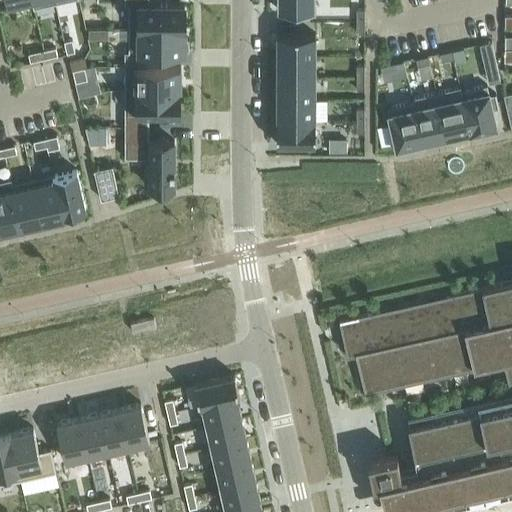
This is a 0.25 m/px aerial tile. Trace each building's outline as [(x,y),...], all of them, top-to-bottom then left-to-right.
[(185,27),(185,3),(149,3),(148,0),(124,0),(124,4),(128,3),(128,27),(185,27)] [(365,8),(357,8),(357,20),(365,20),(365,8)] [(365,20),(357,20),(356,32),(364,32),(365,20)] [(185,38),(185,27),(128,27),(128,51),(124,51),(124,65),(149,65),(149,51),(185,51),(185,49),(189,49),(189,39),(185,38)] [(315,55),(315,32),(277,31),(277,55),(315,55)] [(75,50),(72,38),(64,40),(67,52),(75,50)] [(491,40),(480,43),(484,62),(496,60),(491,40)] [(57,54),(56,46),(44,49),(46,57),(57,54)] [(46,57),(44,49),(28,52),(30,60),(46,57)] [(451,49),(439,52),(441,60),(453,57),(451,49)] [(315,76),(315,55),(277,55),(277,76),(315,76)] [(428,55),(416,57),(418,65),(429,62),(428,55)] [(403,60),(393,62),(397,76),(407,74),(403,60)] [(364,64),(356,64),(356,76),(364,76),(364,64)] [(180,89),(180,65),(149,65),(124,65),(124,89),(180,89)] [(87,78),(84,66),(73,69),(75,81),(87,78)] [(315,98),(315,76),(277,76),(277,98),(315,98)] [(364,76),(356,76),(356,88),(364,88),(364,76)] [(496,125),(493,108),(499,107),(496,92),(489,94),(487,84),(461,89),(460,90),(470,131),(496,125)] [(460,90),(461,89),(460,86),(436,91),(446,135),(469,130),(469,131),(470,131),(460,90)] [(181,112),(180,89),(124,89),(124,126),(149,126),(149,113),(181,112)] [(446,135),(436,91),(412,97),(413,100),(414,100),(423,141),(424,141),(423,140),(446,135)] [(315,119),(315,98),(277,98),(277,118),(276,118),(276,119),(315,119)] [(423,141),(414,100),(413,100),(387,106),(396,147),(423,141)] [(315,142),(315,119),(276,119),(276,142),(315,142)] [(174,185),(174,138),(149,138),(149,126),(124,126),(124,157),(149,157),(149,185),(174,185)] [(58,142),(57,134),(45,137),(47,145),(58,142)] [(47,145),(45,137),(33,140),(35,148),(47,145)] [(346,138),(330,138),(330,150),(346,150),(346,138)] [(16,152),(15,144),(3,146),(5,154),(16,152)] [(119,194),(112,164),(94,168),(101,198),(118,194),(119,194)] [(85,207),(77,168),(54,173),(62,212),(63,212),(85,207)] [(62,212),(54,173),(54,172),(32,177),(42,221),(64,216),(63,212),(62,212)] [(0,230),(21,226),(11,182),(12,182),(11,177),(0,179),(0,230)] [(42,221),(32,177),(12,182),(11,182),(21,226),(42,221)] [(374,310),(339,318),(347,353),(356,351),(365,391),(391,386),(389,378),(420,371),(422,378),(437,375),(435,368),(466,361),(468,368),(505,359),(510,382),(511,389),(511,399),(439,416),(410,423),(408,423),(417,462),(418,469),(402,473),(397,452),(368,459),(373,480),(379,478),(386,508),(399,505),(401,505),(408,503),(425,499),(511,479),(511,278),(482,286),(477,287),(451,293),(453,300),(376,317),(374,310)] [(154,316),(130,321),(132,331),(156,326),(154,316)] [(240,396),(234,373),(195,382),(200,405),(202,404),(237,396),(240,396)] [(242,417),(237,396),(202,404),(207,424),(242,417)] [(175,409),(172,398),(164,399),(167,411),(175,409)] [(141,401),(118,407),(127,444),(149,439),(141,401)] [(118,406),(98,411),(107,449),(127,444),(118,406)] [(437,408),(408,414),(410,423),(439,416),(437,408)] [(178,421),(175,409),(167,411),(170,423),(178,421)] [(98,411),(79,416),(87,453),(107,449),(98,411)] [(79,416),(57,420),(65,458),(87,453),(79,416)] [(247,438),(242,417),(207,424),(212,446),(247,438)] [(33,426),(10,431),(20,478),(56,470),(51,447),(38,450),(33,426)] [(0,483),(20,478),(10,431),(0,433),(0,483)] [(251,459),(247,438),(212,446),(216,467),(251,459)] [(185,452),(182,440),(174,442),(177,453),(185,452)] [(187,463),(185,452),(177,453),(179,465),(187,463)] [(256,480),(251,459),(216,467),(221,488),(256,480)] [(261,502),(256,480),(221,488),(226,509),(261,502)] [(194,494),(191,482),(184,484),(186,495),(194,494)] [(150,488),(138,491),(139,499),(151,496),(150,488)] [(138,491),(126,493),(128,502),(139,499),(138,491)] [(197,505),(194,494),(186,495),(189,507),(197,505)] [(110,497),(98,500),(100,508),(112,505),(110,497)] [(98,500),(86,503),(88,511),(100,508),(98,500)]
